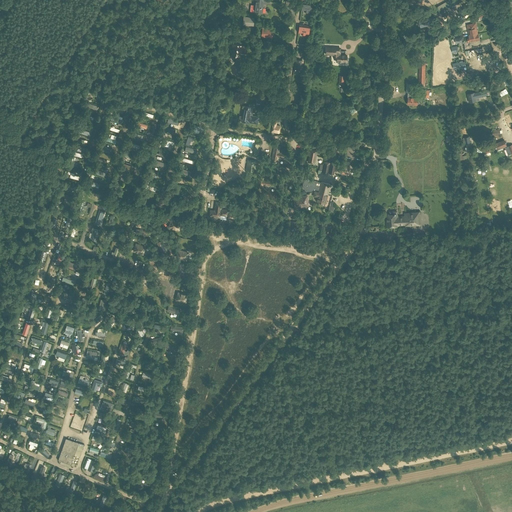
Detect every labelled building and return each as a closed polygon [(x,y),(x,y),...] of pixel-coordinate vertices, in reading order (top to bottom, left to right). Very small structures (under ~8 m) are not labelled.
[(250,5),(250,11),(254,12),(262,13),(264,1),(269,2),(269,0),(254,0),(254,5),(250,5)] [(312,4),(303,3),(302,10),(305,10),(304,11),(308,12),(308,10),(311,11),(312,4)] [(243,17),(242,24),(252,25),(253,18),(243,17)] [(432,17),(419,22),(421,27),(434,23),(432,17)] [(470,25),(467,26),(469,35),(468,35),(469,38),(467,38),(468,42),(469,42),(479,40),(478,33),(476,26),(475,23),(470,24),(470,25)] [(309,26),(300,25),(299,32),(302,33),(301,34),(305,34),(305,33),(308,33),(309,26)] [(262,27),(261,37),(272,39),(273,30),(268,29),(268,27),(262,27)] [(461,34),(454,35),(454,36),(455,36),(455,38),(456,43),(462,42),(461,37),(463,36),(463,33),(462,34),(462,33),(461,33),(461,34)] [(231,50),(231,51),(231,56),(239,57),(240,52),(246,53),(247,46),(232,44),(232,50),(231,50)] [(325,48),(325,55),(333,56),(333,62),(347,63),(347,55),(344,55),(344,56),(340,56),(340,55),(339,55),(339,52),(340,52),(340,48),(325,48)] [(406,83),(406,92),(408,92),(407,104),(417,105),(417,97),(413,97),(412,97),(412,83),(406,83)] [(92,89),(90,95),(102,99),(104,93),(92,89)] [(489,90),(467,94),(469,102),(479,101),(478,97),(490,94),(489,90)] [(258,95),(257,101),(271,103),(272,97),(258,95)] [(244,107),(241,122),(257,125),(259,118),(251,116),(252,108),(244,107)] [(273,122),(271,133),(274,134),(274,132),(279,133),(280,126),(276,125),(276,122),(273,122)] [(504,140),(494,144),(496,150),(504,146),(508,155),(511,153),(511,144),(507,147),(504,140)] [(274,146),(271,162),(277,163),(278,158),(288,160),(289,154),(279,152),(280,147),(274,146)] [(311,149),(308,162),(314,163),(317,150),(311,149)] [(127,152),(125,157),(138,161),(140,157),(127,152)] [(247,159),(245,170),(254,172),(256,161),(247,159)] [(337,164),(336,173),(349,175),(351,167),(337,164)] [(285,175),(284,178),(287,179),(286,184),(293,185),(294,176),(285,175)] [(259,176),(258,186),(263,186),(263,184),(275,185),(276,180),(264,179),(264,176),(259,176)] [(330,184),(321,182),(320,186),(314,185),(314,184),(313,181),(310,180),(307,180),(305,181),(304,184),(304,187),(305,189),(308,190),(311,190),(313,189),(314,187),(319,189),(319,191),(315,190),(313,196),(317,197),(316,201),(325,203),(330,184)] [(307,195),(293,197),(294,208),(300,207),(301,208),(302,208),(303,207),(308,206),(307,195)] [(210,210),(209,216),(219,217),(219,215),(226,216),(226,218),(233,219),(234,214),(234,213),(227,212),(227,210),(220,209),(221,203),(215,202),(214,210),(210,210)] [(101,211),(97,223),(101,225),(105,212),(101,211)] [(388,220),(386,220),(387,226),(398,226),(422,224),(421,213),(404,214),(404,216),(397,216),(397,211),(388,211),(389,214),(387,214),(388,220)] [(170,219),(168,226),(178,229),(180,222),(170,219)] [(167,252),(161,241),(156,244),(162,254),(167,252)] [(134,243),(131,251),(142,255),(145,246),(135,243),(134,243)] [(178,249),(175,256),(185,259),(187,252),(178,249)] [(163,272),(152,266),(150,270),(160,276),(163,272)] [(176,295),(175,300),(185,303),(187,294),(177,291),(176,292),(175,295),(176,295)] [(57,293),(56,297),(69,301),(70,297),(67,296),(60,294),(57,293)] [(32,305),(27,318),(32,319),(36,307),(32,305)] [(100,315),(91,323),(94,326),(102,319),(103,318),(100,315)] [(67,325),(65,332),(72,334),(74,328),(67,325)] [(177,349),(168,344),(164,351),(168,353),(170,350),(175,353),(177,349)] [(11,351),(9,356),(18,360),(20,354),(11,351)] [(57,351),(55,356),(58,357),(58,359),(63,361),(64,359),(65,359),(67,355),(57,351)] [(32,380),(30,387),(38,390),(39,386),(34,384),(35,381),(32,380)] [(94,380),(91,390),(96,391),(97,385),(101,386),(102,382),(94,380)] [(76,394),(73,403),(82,406),(83,402),(86,403),(88,397),(76,394)] [(103,400),(102,405),(108,407),(107,410),(111,411),(113,404),(103,400)] [(37,417),(36,421),(42,423),(40,427),(44,429),(47,420),(37,417)] [(66,438),(58,459),(70,464),(78,443),(66,438)] [(41,448),(39,451),(46,457),(49,454),(41,448)] [(88,469),(88,470),(93,472),(97,462),(91,460),(88,469)] [(117,469),(115,472),(126,478),(128,474),(117,469)] [(60,473),(55,484),(59,486),(64,475),(60,473)] [(95,474),(93,477),(103,481),(104,478),(98,475),(98,474),(97,473),(96,474),(95,474)] [(67,487),(65,491),(73,493),(77,482),(73,481),(70,488),(67,487)] [(148,482),(137,486),(138,490),(149,486),(148,482)]
